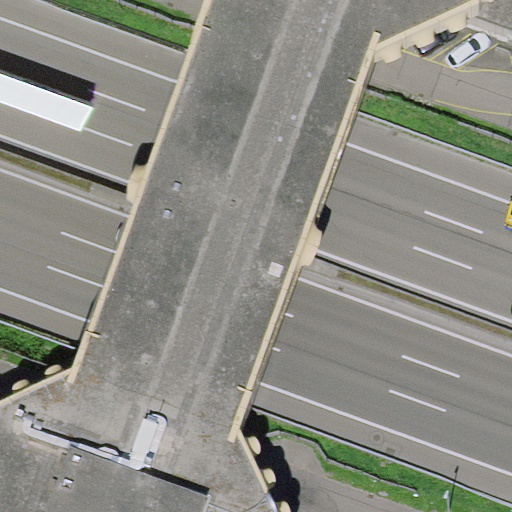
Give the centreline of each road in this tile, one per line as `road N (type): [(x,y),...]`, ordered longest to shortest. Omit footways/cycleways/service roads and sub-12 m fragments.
road 1 (motorway): [(511,262),(0,76)]
road 2 (motorway): [(0,228),(511,413)]
